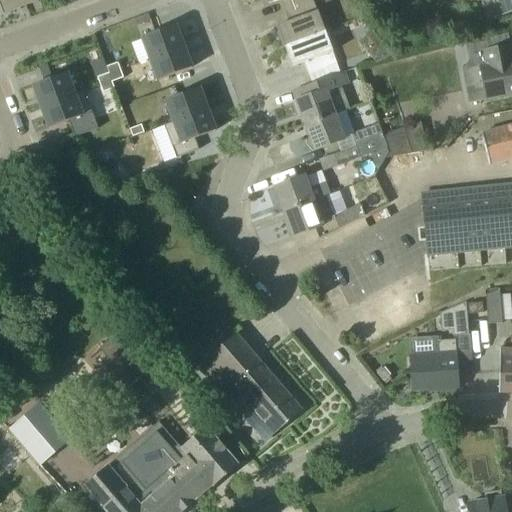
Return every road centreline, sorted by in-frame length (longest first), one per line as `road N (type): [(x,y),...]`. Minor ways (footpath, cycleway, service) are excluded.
road 1 (residential): [(384,426),(244,255),(231,224),(231,192),(255,123),(254,92),(219,0)]
road 2 (unclassified): [(224,511),(308,458),(384,426)]
road 3 (residential): [(0,50),(137,0)]
road 4 (unclassified): [(384,426),(476,403),(511,408)]
